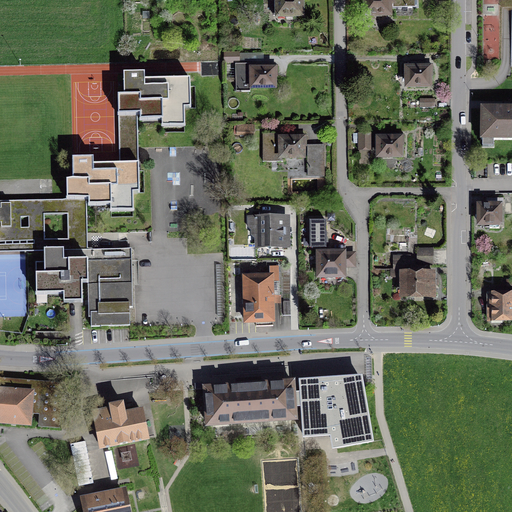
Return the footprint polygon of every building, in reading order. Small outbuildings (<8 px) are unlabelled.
[(273,0),(273,20),(303,20),(302,0),(273,0)] [(390,0),(361,0),(362,19),(391,19),(390,0)] [(239,61),(238,52),(225,53),(225,62),(239,61)] [(278,67),(250,68),(250,92),(278,92),(278,67)] [(431,68),(404,68),(404,90),(431,91),(431,68)] [(124,96),(118,96),(118,116),(138,116),(140,116),(140,122),(162,122),(162,128),(184,127),(184,109),(191,109),(190,79),(144,80),(144,74),(124,75),(124,96)] [(435,100),(420,99),(420,107),(435,107),(435,100)] [(477,142),(511,142),(511,107),(478,107),(477,142)] [(119,165),(139,165),(138,148),(138,116),(118,116),(119,159),(119,165)] [(256,128),(237,128),(237,140),(256,140),(256,128)] [(372,137),(358,136),(358,154),(372,154),(372,137)] [(304,139),(284,140),(284,138),(263,138),(262,165),(284,166),(284,163),(304,163),(304,139)] [(403,139),(375,139),(376,162),(403,162),(403,139)] [(324,149),(308,149),(308,179),(324,179),(324,149)] [(72,182),(66,182),(67,201),(87,201),(88,201),(88,207),(111,207),(111,214),(133,214),(133,196),(139,195),(139,165),(119,165),(94,166),(94,159),(72,160),(72,182)] [(53,202),(44,202),(44,218),(67,217),(67,241),(44,242),(44,251),(87,250),(87,201),(67,201),(53,202)] [(0,202),(0,253),(44,251),(44,242),(44,218),(44,202),(0,202)] [(485,205),(476,205),(476,229),(502,229),(501,205),(485,205)] [(289,217),(255,217),(255,250),(289,250),(289,217)] [(324,224),(310,224),(310,245),(324,245),(324,224)] [(132,249),(87,250),(88,283),(88,318),(91,318),(91,327),(130,326),(129,308),(133,308),(132,249)] [(88,283),(87,250),(44,251),(45,263),(36,264),(37,295),(64,295),(64,303),(82,302),(82,283),(88,283)] [(434,251),(417,251),(417,266),(434,266),(434,251)] [(345,253),(316,253),(316,281),(345,281),(345,253)] [(348,256),(348,267),(358,266),(358,255),(348,256)] [(411,258),(394,257),(393,269),(410,270),(411,258)] [(436,301),(436,273),(401,273),(401,301),(436,301)] [(273,277),(246,278),(248,326),(275,326),(274,306),(273,277)] [(511,297),(490,299),(491,324),(511,323),(511,297)] [(293,393),(294,408),(302,407),(304,437),(334,435),(336,448),(371,442),(360,378),(301,382),(301,393),(293,393)] [(0,422),(29,424),(30,412),(40,413),(39,426),(58,427),(61,384),(59,384),(0,379),(0,422)] [(293,383),(205,388),(208,425),(295,419),(294,408),(293,393),(293,383)] [(111,409),(94,413),(101,448),(147,439),(141,411),(125,414),(123,403),(110,406),(111,409)] [(77,484),(92,483),(88,440),(73,441),(77,484)] [(111,451),(105,452),(113,489),(119,488),(111,451)] [(127,511),(124,495),(85,503),(86,511),(127,511)]
